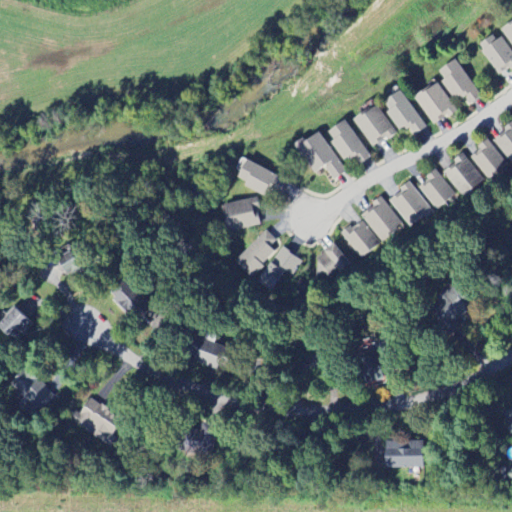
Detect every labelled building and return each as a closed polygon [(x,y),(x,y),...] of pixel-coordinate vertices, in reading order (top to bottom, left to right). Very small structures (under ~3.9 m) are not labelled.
[(511,22),(501,31),(511,46),(511,22)] [(477,46),(499,77),(511,68),(511,55),(496,33),(477,46)] [(436,74),(457,104),(464,99),(469,106),(481,97),(455,61),(436,74)] [(456,111),(436,83),(414,99),(434,127),(456,111)] [(383,103),(389,111),(386,113),(400,133),(408,128),(414,136),(426,128),(400,91),(383,103)] [(395,134),(376,105),(353,121),(373,149),(395,134)] [(352,171),(370,157),(343,121),(325,135),(352,171)] [(511,166),(511,124),(491,140),(511,166)] [(313,174),(323,168),(332,181),(345,173),(318,133),(304,142),(302,139),(293,145),(313,174)] [(507,165),(487,142),(468,157),(488,181),(507,165)] [(442,172),(463,200),(485,184),(463,156),(442,172)] [(243,188),(276,203),(286,180),(245,162),(237,180),(245,183),(243,188)] [(433,211),(454,198),(438,172),(418,184),(433,211)] [(432,216),(411,184),(388,198),(408,230),(432,216)] [(260,226),(254,199),(222,206),(229,233),(260,226)] [(379,244),(402,230),(383,199),(360,213),(379,244)] [(380,247),(362,220),(341,235),(359,261),(380,247)] [(250,277),(280,246),(265,231),(235,262),(250,277)] [(310,264),(328,285),(351,266),(333,245),(310,264)] [(302,261),(280,248),(259,284),(272,293),(285,272),(293,277),(302,261)] [(426,310),(450,336),(458,328),(453,323),(473,306),(454,285),(426,310)] [(111,304),(136,322),(149,304),(124,286),(111,304)] [(0,323),(0,330),(13,344),(32,325),(15,309),(0,323)] [(195,357),(194,364),(218,370),(224,346),(192,338),(188,355),(195,357)] [(27,404),(21,409),(31,419),(54,398),(27,368),(9,385),(27,404)] [(68,420),(108,448),(125,424),(89,399),(78,415),(74,412),(68,420)] [(511,413),(502,418),(511,438),(511,413)] [(210,459),(216,436),(189,429),(183,452),(210,459)] [(385,470),(423,469),(422,444),(385,445),(385,470)]
